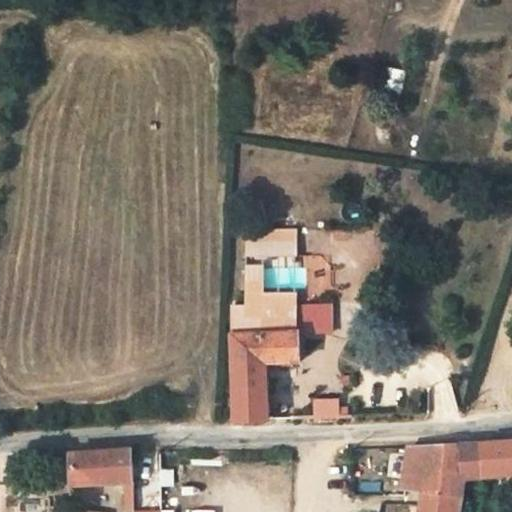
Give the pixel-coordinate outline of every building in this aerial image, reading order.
[(248,258),(300,257),(299,231),(247,231),(248,258)] [(248,304),(300,304),(300,257),(248,258),(248,304)] [(300,304),(248,304),(233,304),(234,334),(300,331),(300,304)] [(300,334),(333,332),(331,304),(300,304),(300,331),(300,334)] [(234,334),(237,421),(269,419),(269,373),(268,363),(275,363),(300,362),(300,334),(300,331),(234,334)] [(511,393),(511,375),(489,375),(488,393),(511,393)] [(315,400),(315,419),(341,419),(341,415),(341,406),(341,401),(315,400)] [(350,407),(341,406),(341,415),(349,415),(350,407)] [(511,441),(482,444),(484,477),(511,474),(511,441)] [(473,445),(475,477),(484,477),(482,444),(473,445)] [(465,478),(466,478),(475,477),(473,445),(463,446),(465,478)] [(433,447),(432,448),(425,490),(421,511),(460,511),(466,478),(465,478),(463,446),(433,447)] [(409,448),(404,488),(425,490),(432,448),(409,448)] [(134,451),(72,454),(73,484),(126,482),(134,481),(134,451)] [(134,481),(126,482),(128,509),(134,509),(134,481)]
